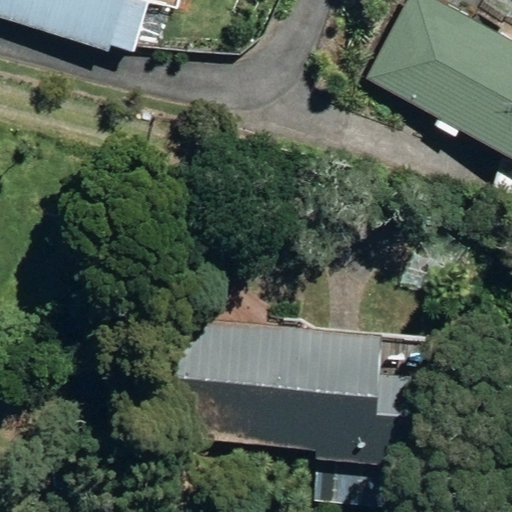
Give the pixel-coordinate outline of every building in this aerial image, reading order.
[(123,32),(149,40),(160,0),(0,0),(0,3),(122,38),(123,32)] [(398,0),(371,57),(511,125),(511,12),(487,0),(398,0)] [(0,313),(52,324),(92,140),(0,120),(0,313)] [(511,182),(511,138),(500,135),(489,176),(511,182)] [(334,483),(416,486),(417,437),(432,437),(435,347),(393,346),(394,305),(196,300),(192,420),(309,423),(309,434),(335,434),(334,483)]
